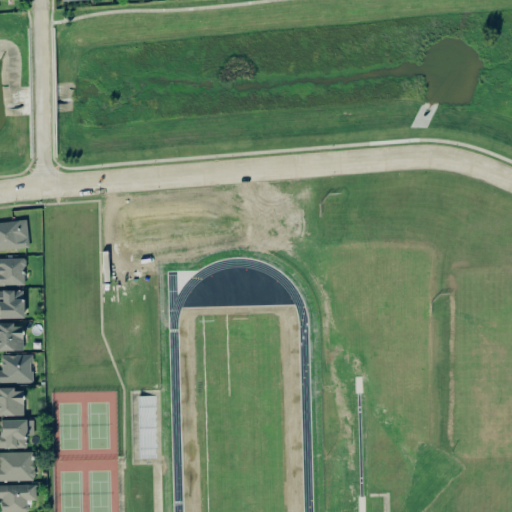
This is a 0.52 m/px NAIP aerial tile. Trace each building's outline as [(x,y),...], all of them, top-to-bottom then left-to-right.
[(0,249),(28,247),(26,219),(0,221),(0,249)] [(0,257),(0,284),(25,284),(25,257),(0,257)] [(0,317),(23,317),(23,289),(0,289),(0,317)] [(0,322),(0,349),(22,350),(22,325),(13,325),(13,323),(0,322)] [(0,368),(0,382),(32,382),(32,354),(1,354),(1,369),(0,368)] [(0,414),(23,414),(22,387),(0,387),(0,414)] [(0,419),(0,447),(26,447),(26,434),(33,434),(33,418),(0,419)] [(0,480),(34,479),(33,450),(0,451),(0,480)] [(35,483),(0,483),(0,497),(0,511),(27,511),(27,499),(36,499),(35,483)]
